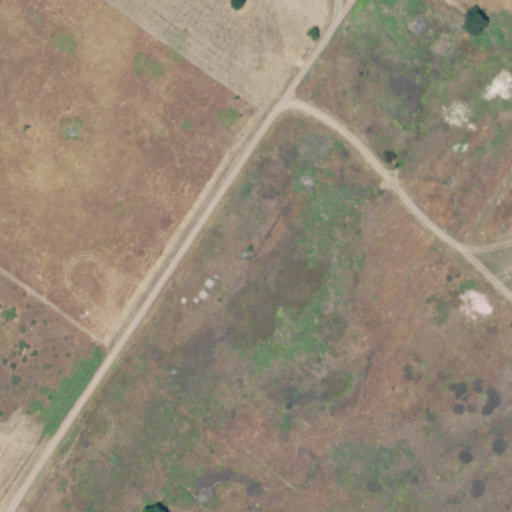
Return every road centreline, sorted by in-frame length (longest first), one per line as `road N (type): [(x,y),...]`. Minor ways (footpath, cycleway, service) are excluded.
road 1 (residential): [(13,511),(354,0)]
road 2 (track): [(122,348),(317,511)]
